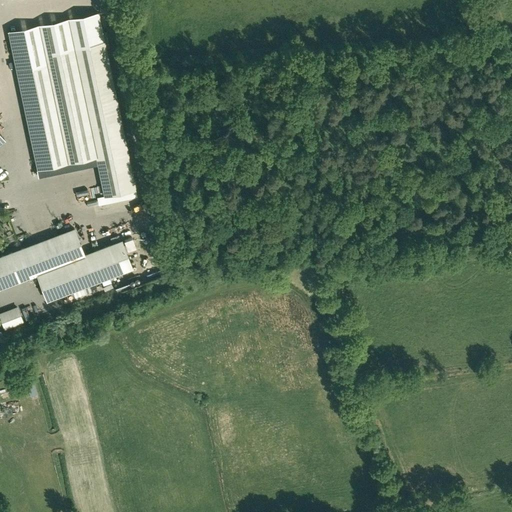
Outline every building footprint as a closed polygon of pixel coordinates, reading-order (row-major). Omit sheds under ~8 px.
[(97,12),(8,31),(16,69),(37,168),(95,155),(102,185),(104,194),(106,194),(132,188),(134,188),(104,47),(103,41),(97,12)] [(100,185),(93,186),(94,195),(101,194),(100,185)] [(84,254),(74,228),(0,256),(0,287),(37,273),(47,299),(131,267),(121,240),(84,254)] [(123,239),(126,248),(133,246),(131,237),(123,239)] [(0,313),(0,315),(5,327),(22,320),(17,307),(0,313)] [(25,380),(26,384),(28,390),(29,392),(30,396),(38,393),(32,378),(25,380)] [(15,397),(29,392),(28,390),(26,384),(12,389),(15,397)]
